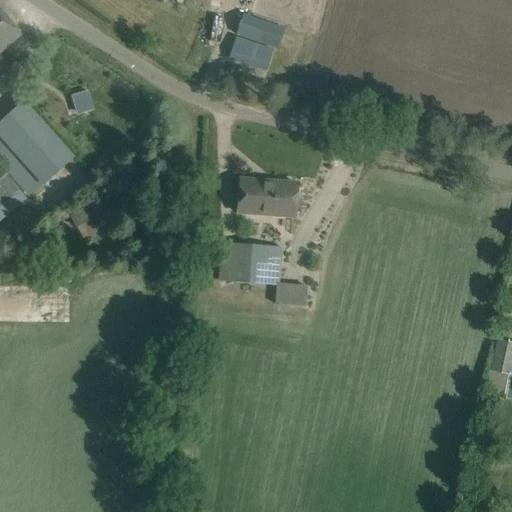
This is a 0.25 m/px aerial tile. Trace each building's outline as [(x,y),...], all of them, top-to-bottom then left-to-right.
[(254,0),(251,12),(265,17),(296,28),(305,0),(254,0)] [(0,51),(19,35),(0,12),(0,51)] [(263,23),(240,15),(234,35),(256,42),(263,23)] [(273,50),(235,37),(227,59),(266,71),(273,50)] [(0,166),(27,197),(71,158),(21,103),(0,122),(0,166)] [(0,219),(24,199),(0,171),(0,219)] [(236,214),(293,218),(295,184),(238,180),(236,214)] [(223,245),(221,283),(272,286),(275,248),(223,245)] [(511,375),(511,344),(500,341),(493,371),(511,375)]
